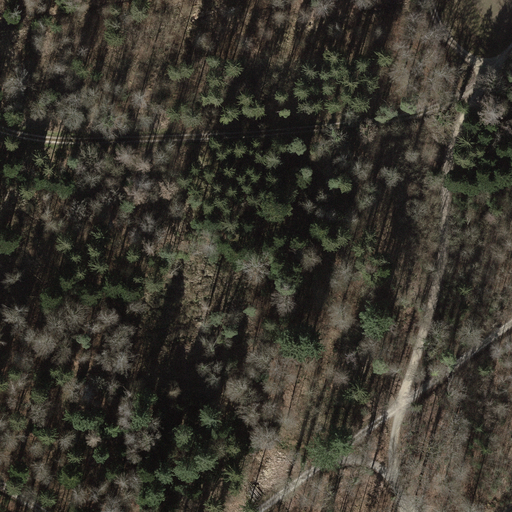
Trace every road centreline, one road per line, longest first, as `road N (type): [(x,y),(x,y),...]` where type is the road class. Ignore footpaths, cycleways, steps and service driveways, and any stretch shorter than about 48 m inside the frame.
road 1 (track): [(0,129),(34,138),(243,135),(416,115),(473,94)]
road 2 (track): [(406,498),(393,476),(394,438),(436,304),(453,213),(452,145),(473,94),(475,65)]
road 3 (track): [(439,288),(267,345),(235,381),(237,407),(275,458),(309,472)]
road 4 (track): [(511,322),(255,511)]
